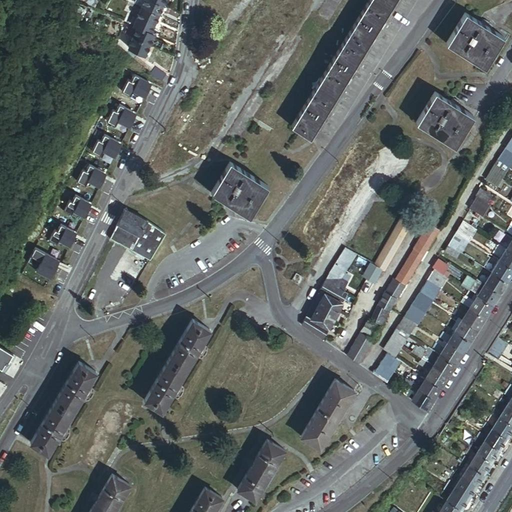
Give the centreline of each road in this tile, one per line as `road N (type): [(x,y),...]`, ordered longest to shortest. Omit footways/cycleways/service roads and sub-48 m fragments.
road 1 (unclassified): [(444,0),(266,240)]
road 2 (residential): [(360,372),(511,121)]
road 3 (unclassified): [(266,240),(212,283),(164,307),(89,329),(63,327)]
road 4 (unknown): [(289,329),(402,149)]
road 5 (residential): [(123,191),(208,160),(266,67)]
road 6 (unclassified): [(266,240),(277,314),(360,372)]
road 7 (unclassified): [(511,293),(428,430)]
road 8 (residential): [(63,327),(123,191)]
road 9 (residential): [(123,191),(179,70)]
